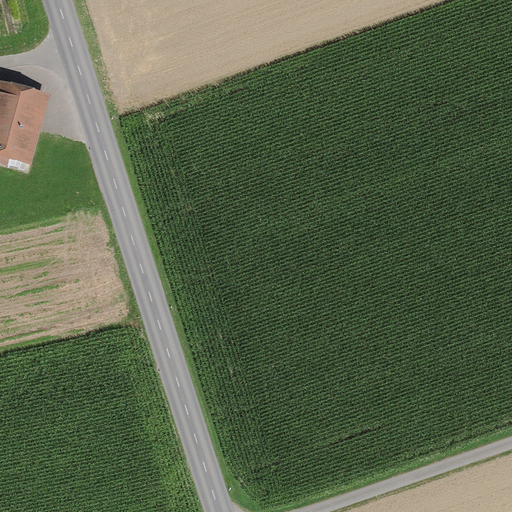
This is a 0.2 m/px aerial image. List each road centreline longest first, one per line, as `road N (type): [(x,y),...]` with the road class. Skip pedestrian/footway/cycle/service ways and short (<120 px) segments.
road 1 (tertiary): [(218,511),(57,0)]
road 2 (track): [(302,511),(511,439)]
